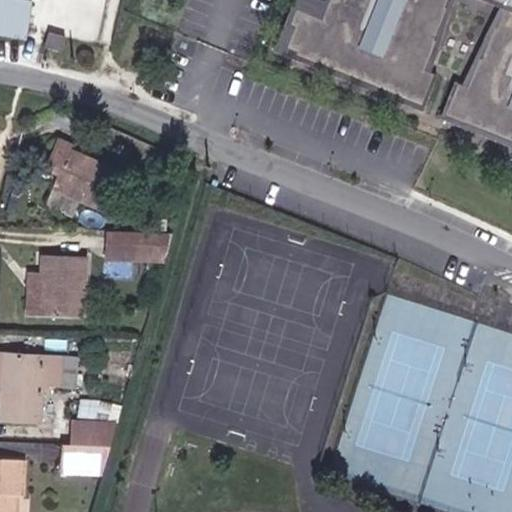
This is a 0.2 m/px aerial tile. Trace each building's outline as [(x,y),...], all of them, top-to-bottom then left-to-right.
[(0,0),(0,33),(27,38),(32,0),(0,0)] [(64,53),(67,37),(49,33),(46,49),(64,53)] [(72,146),(56,141),(45,177),(60,182),(56,195),(114,212),(127,169),(70,152),(72,146)] [(111,238),(110,266),(166,268),(174,240),(111,238)] [(87,254),(43,253),(43,272),(25,271),(26,313),(89,313),(87,254)] [(59,374),(59,351),(5,354),(6,414),(43,414),(43,374),(59,374)] [(113,443),(119,422),(74,421),(74,443),(113,443)] [(66,442),(66,474),(103,474),(113,443),(74,443),(66,442)] [(28,466),(0,465),(0,511),(18,511),(19,510),(28,510),(28,466)]
